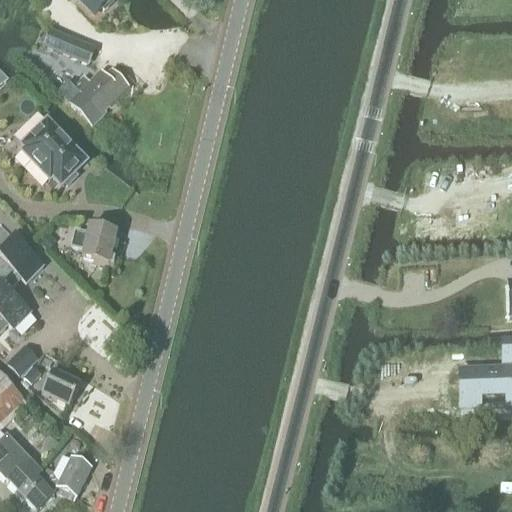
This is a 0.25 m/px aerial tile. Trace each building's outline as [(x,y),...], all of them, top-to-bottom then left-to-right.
[(76,0),(94,18),(100,11),(104,14),(115,4),(112,0),(76,0)] [(57,35),(50,52),(66,59),(68,60),(75,42),(57,35)] [(129,93),(110,74),(105,79),(101,75),(89,86),(84,81),(72,91),(68,87),(58,96),(92,132),(129,93)] [(59,192),(86,165),(47,124),(37,133),(20,151),(59,192)] [(108,271),(116,237),(89,230),(86,240),(75,236),(71,253),(83,255),(80,264),(108,271)] [(56,245),(47,236),(38,245),(47,254),(56,245)] [(0,286),(9,295),(20,285),(24,289),(44,270),(15,242),(0,256),(0,286)] [(0,336),(8,329),(13,335),(31,316),(9,295),(0,286),(0,336)] [(505,374),(459,375),(460,412),(481,411),(481,403),(504,402),(504,410),(511,409),(511,344),(502,345),(503,366),(505,366),(505,374)] [(14,359),(5,368),(20,382),(29,372),(14,359)] [(40,376),(32,370),(23,381),(31,387),(40,376)] [(69,411),(80,389),(51,377),(41,399),(69,411)] [(0,433),(26,407),(0,378),(0,433)] [(7,439),(0,445),(0,477),(8,486),(32,511),(40,511),(54,499),(53,497),(38,482),(43,477),(11,443),(7,439)] [(58,448),(49,441),(43,450),(52,457),(58,448)] [(43,477),(38,482),(53,497),(54,496),(74,506),(91,472),(71,461),(70,464),(61,460),(53,477),(48,473),(43,477)]
